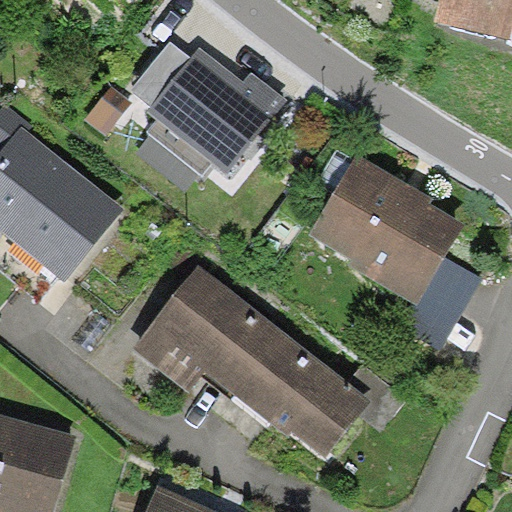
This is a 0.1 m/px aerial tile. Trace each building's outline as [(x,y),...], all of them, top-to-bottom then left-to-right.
[(511,0),(443,0),(437,29),(511,47),(511,0)] [(153,105),(191,57),(171,41),(133,89),(153,105)] [(230,174),(289,99),(253,71),(245,80),(200,45),(191,57),(153,105),(147,112),(158,120),(148,133),(202,175),(213,161),(230,174)] [(131,103),(110,87),(87,117),(107,133),(131,103)] [(66,281),(124,207),(84,175),(29,132),(34,125),(8,104),(0,114),(0,154),(3,157),(0,160),(0,226),(4,230),(0,235),(0,265),(43,299),(61,277),(66,281)] [(463,231),(430,211),(435,204),(358,158),(308,241),(348,265),(345,270),(408,308),(399,324),(440,349),(482,280),(446,259),(463,231)] [(200,263),(133,347),(189,391),(205,371),(212,377),(266,420),(289,438),(294,433),(325,459),(361,414),(382,431),(408,396),(363,361),(348,382),(200,263)] [(25,423),(0,416),(0,511),(52,511),(74,438),(25,423)] [(219,511),(162,487),(151,511),(219,511)]
